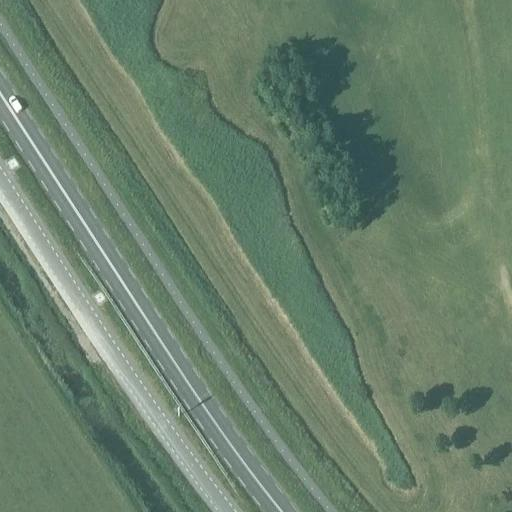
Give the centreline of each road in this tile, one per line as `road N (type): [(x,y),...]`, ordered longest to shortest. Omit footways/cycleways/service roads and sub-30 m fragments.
road 1 (primary): [(0,93),(212,422),(280,511)]
road 2 (unclassified): [(0,180),(225,511)]
